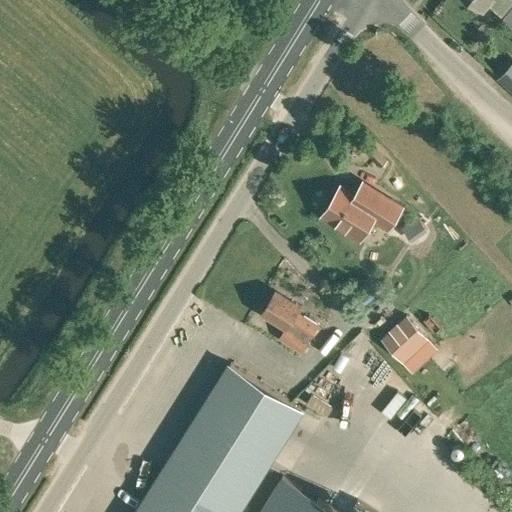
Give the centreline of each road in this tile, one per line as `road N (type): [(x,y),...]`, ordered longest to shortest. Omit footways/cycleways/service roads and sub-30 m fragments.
road 1 (unclassified): [(82,454),(364,0)]
road 2 (primary): [(46,437),(322,0)]
road 3 (unclassified): [(511,120),(378,0)]
